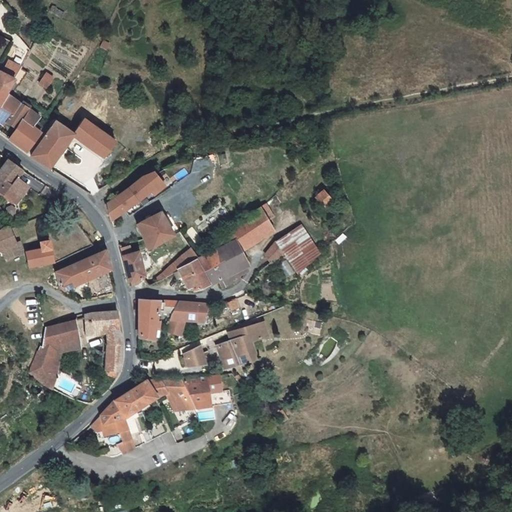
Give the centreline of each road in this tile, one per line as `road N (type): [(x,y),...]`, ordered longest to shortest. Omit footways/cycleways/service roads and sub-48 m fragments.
road 1 (track): [(88,209),(159,159),(237,130),(511,78)]
road 2 (tertiary): [(0,484),(121,381),(129,355),(123,303)]
road 3 (unknown): [(35,456),(89,469),(149,462),(220,432),(230,421),(226,411)]
road 4 (tertiary): [(122,295),(109,242),(88,209),(0,142)]
road 5 (residential): [(123,303),(77,308),(29,288),(0,306)]
road 6 (residential): [(241,289),(210,298),(122,295)]
